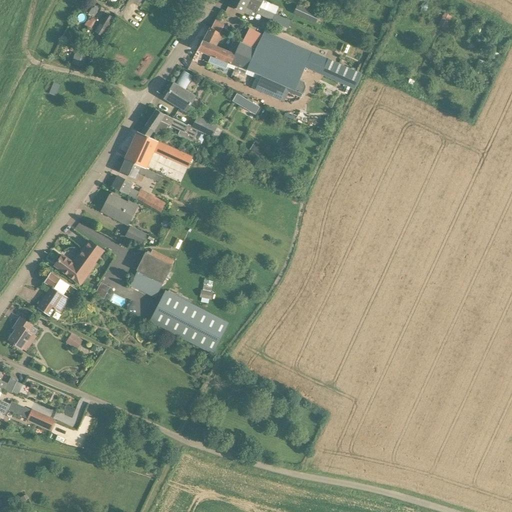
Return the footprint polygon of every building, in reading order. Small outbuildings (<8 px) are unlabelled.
[(263,10),(244,0),(230,0),(228,5),(235,9),(243,13),(246,7),(256,12),(257,11),(261,13),(263,10)] [(261,2),(256,0),(244,0),(263,10),(275,15),(278,7),(262,0),(261,2)] [(319,24),(322,17),(297,5),(293,13),(319,24)] [(439,26),(447,29),(452,15),(444,12),(439,26)] [(107,29),(107,28),(114,18),(105,13),(99,24),(107,29)] [(215,21),(211,28),(219,33),(223,25),(215,21)] [(217,47),(222,35),(211,28),(203,41),(202,40),(197,50),(230,64),(230,65),(239,68),(246,71),(246,70),(261,76),(255,90),(280,101),(286,88),(294,91),(306,65),(345,83),(344,85),(353,90),(361,74),(264,31),(261,36),(255,49),(242,43),(240,42),(235,53),(217,47)] [(255,49),(261,36),(248,29),(242,43),(255,49)] [(87,58),(75,54),(71,64),(83,68),(87,58)] [(186,92),(193,78),(195,74),(184,69),(175,84),(174,84),(165,98),(187,111),(195,97),(186,92)] [(254,113),(258,107),(236,93),(232,99),(254,113)] [(186,124),(165,115),(156,109),(144,127),(158,133),(160,133),(166,125),(178,130),(176,134),(191,141),(196,128),(186,124)] [(211,135),(216,126),(196,116),(191,125),(211,135)] [(126,160),(143,168),(148,156),(151,150),(185,164),(189,156),(156,140),(151,138),(138,132),(131,149),(126,160)] [(259,158),(265,150),(253,142),(248,151),(259,158)] [(162,177),(143,168),(126,160),(120,172),(141,182),(144,176),(159,182),(162,177)] [(139,192),(131,188),(133,184),(118,177),(113,187),(135,200),(136,199),(161,212),(166,203),(140,189),(139,192)] [(127,202),(111,195),(112,194),(111,193),(104,206),(110,210),(107,215),(128,226),(139,205),(129,200),(127,202)] [(141,245),(146,233),(130,225),(125,237),(141,245)] [(93,265),(103,251),(90,241),(73,264),(62,256),(55,266),(76,281),(89,262),(93,265)] [(172,266),(174,261),(151,250),(148,255),(172,266)] [(156,299),(172,266),(148,255),(142,252),(126,284),(156,299)] [(69,285),(50,273),(43,283),(51,288),(38,308),(50,316),(54,310),(60,313),(69,299),(63,295),(69,286),(76,290),(78,288),(71,283),(69,285)] [(209,304),(212,286),(203,284),(200,302),(209,304)] [(213,354),(228,324),(163,291),(148,321),(213,354)] [(22,349),(33,333),(29,331),(32,326),(20,318),(13,329),(15,330),(8,341),(15,345),(22,349)] [(77,349),(82,342),(71,334),(66,341),(77,349)] [(8,383),(0,380),(0,375),(1,373),(0,372),(0,388),(3,390),(11,393),(17,380),(11,377),(8,383)] [(0,413),(5,416),(8,410),(27,419),(31,410),(12,401),(10,405),(0,400),(0,413)] [(71,417),(75,409),(67,406),(64,414),(71,417)] [(52,430),(56,421),(31,410),(27,419),(52,430)]
